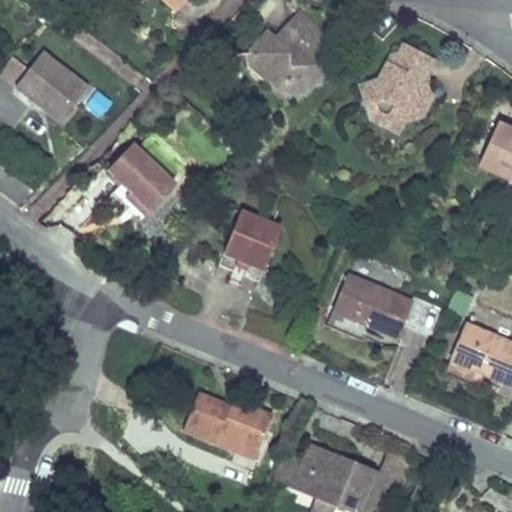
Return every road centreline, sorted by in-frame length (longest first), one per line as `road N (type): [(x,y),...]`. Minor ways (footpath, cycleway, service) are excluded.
road 1 (residential): [(511,464),(99,291)]
road 2 (residential): [(99,291),(72,400),(31,446),(6,511)]
